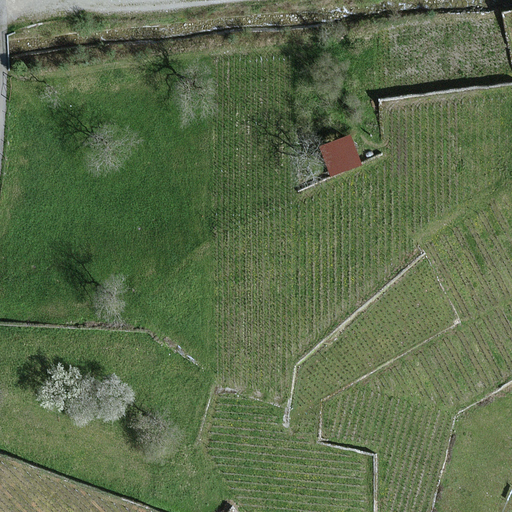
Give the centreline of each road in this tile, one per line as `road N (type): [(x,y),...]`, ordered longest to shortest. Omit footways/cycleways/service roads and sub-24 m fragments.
road 1 (primary): [(511,412),(337,281),(98,0)]
road 2 (track): [(0,6),(199,0)]
